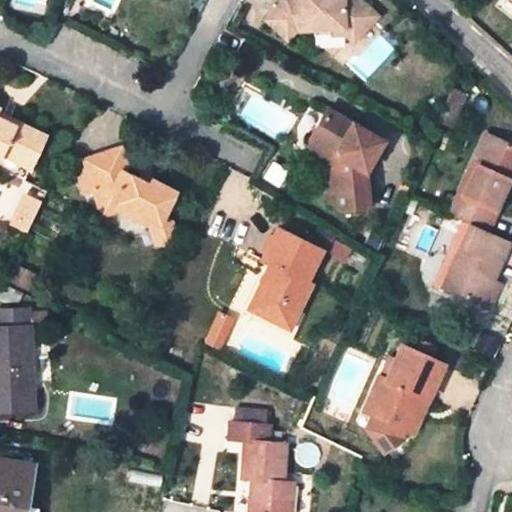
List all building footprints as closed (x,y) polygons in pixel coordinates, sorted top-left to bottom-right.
[(344,26),(354,36),(374,14),(359,0),(285,0),(268,18),(288,39),(297,29),(344,26)] [(464,94),(450,88),(436,119),(450,126),(464,94)] [(381,141),(324,109),(307,139),(312,143),(330,152),(325,160),(327,171),(325,172),(328,202),(342,211),(367,208),(363,172),(381,141)] [(0,171),(22,182),(44,137),(0,116),(0,171)] [(448,215),(470,225),(487,233),(511,178),(505,175),(511,159),(511,146),(484,134),(448,215)] [(330,152),(312,143),(308,150),(325,160),(330,152)] [(120,147),(83,159),(86,169),(77,172),(81,185),(90,182),(92,190),(101,215),(112,211),(112,210),(137,223),(140,216),(157,224),(160,218),(173,193),(149,181),(146,186),(136,181),(121,174),(124,167),(120,147)] [(149,181),(138,176),(136,181),(146,186),(149,181)] [(0,218),(30,231),(43,198),(4,182),(0,191),(0,218)] [(90,182),(81,185),(83,193),(92,190),(90,182)] [(147,227),(150,247),(167,243),(172,232),(169,222),(160,218),(157,224),(140,216),(137,223),(147,227)] [(470,225),(442,288),(482,306),(492,281),(509,243),(487,233),(470,225)] [(318,249),(274,227),(259,260),(274,267),(268,280),(261,277),(253,292),(260,295),(253,311),(287,328),(309,283),(304,280),(318,249)] [(454,233),(442,228),(421,275),(432,280),(454,233)] [(492,281),(482,306),(488,308),(499,284),(492,281)] [(0,300),(2,302),(11,289),(1,284),(0,285),(0,300)] [(2,302),(18,303),(22,294),(11,289),(2,302)] [(260,295),(253,292),(246,308),(253,311),(260,295)] [(0,412),(33,411),(29,323),(28,312),(28,310),(0,310),(0,412)] [(29,323),(45,322),(45,312),(28,312),(29,323)] [(222,347),(234,318),(219,312),(207,341),(222,347)] [(402,430),(418,396),(424,400),(440,365),(400,347),(394,361),(392,365),(386,362),(383,361),(368,396),(377,400),(370,416),(372,417),(367,429),(380,452),(400,440),(398,437),(401,430),(402,430)] [(368,396),(361,412),(370,416),(377,400),(368,396)] [(410,433),(424,400),(418,396),(402,430),(410,433)] [(234,407),(233,422),(264,425),(264,410),(234,407)] [(233,422),(229,422),(228,439),(243,441),(239,478),(250,479),(247,511),(289,511),(292,482),(282,481),(285,445),(266,443),(267,425),(264,425),(233,422)] [(22,511),(24,505),(30,465),(0,460),(0,511),(22,511)]
